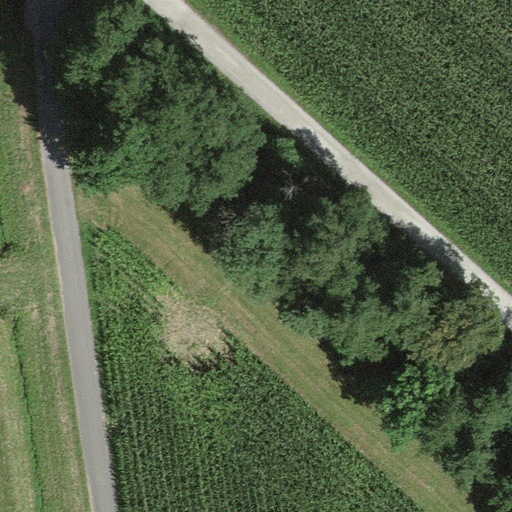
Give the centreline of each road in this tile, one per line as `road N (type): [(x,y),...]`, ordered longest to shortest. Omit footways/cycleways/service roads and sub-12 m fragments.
road 1 (track): [(40,0),(36,77),(99,511)]
road 2 (track): [(167,0),(511,317)]
